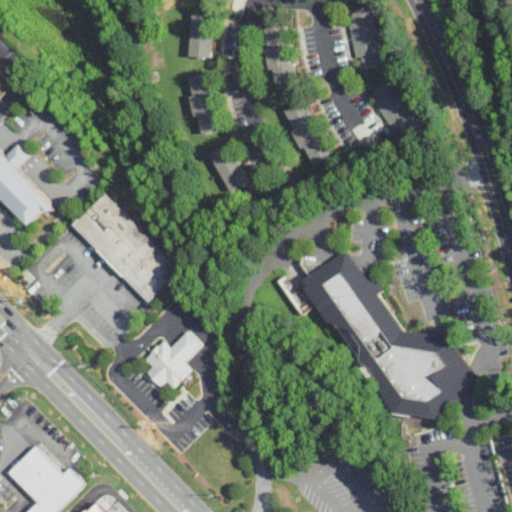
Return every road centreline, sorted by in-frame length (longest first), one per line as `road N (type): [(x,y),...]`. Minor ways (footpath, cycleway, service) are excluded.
road 1 (tertiary): [(511,255),(470,119),(415,0)]
road 2 (primary): [(185,511),(0,321)]
road 3 (residential): [(278,183),(249,111),(239,49),(250,0)]
